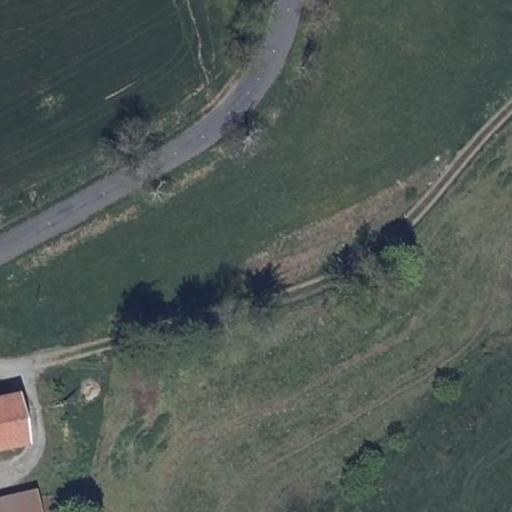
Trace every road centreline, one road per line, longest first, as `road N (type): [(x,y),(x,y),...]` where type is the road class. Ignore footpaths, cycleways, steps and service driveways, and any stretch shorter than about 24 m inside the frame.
road 1 (track): [(0,365),(323,293),(396,235),(511,115)]
road 2 (tertiary): [(0,243),(233,111),(287,0)]
